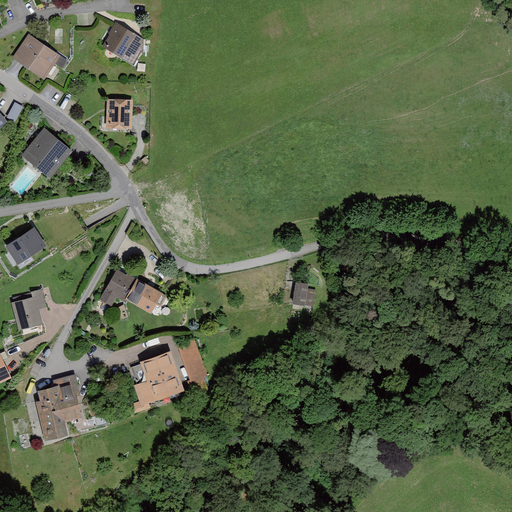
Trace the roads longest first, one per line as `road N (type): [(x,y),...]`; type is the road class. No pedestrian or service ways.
road 1 (unclassified): [(0,76),(105,155),(178,263),(197,270),(248,265)]
road 2 (unclassified): [(511,254),(413,234),(358,233),(248,265)]
